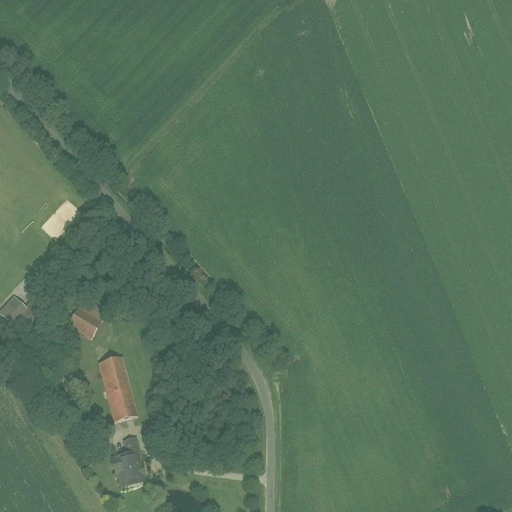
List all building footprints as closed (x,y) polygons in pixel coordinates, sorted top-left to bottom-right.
[(16,298),(1,313),(14,326),(29,310),(16,298)] [(107,312),(86,301),(72,329),(92,340),(107,312)] [(138,420),(123,361),(100,367),(115,426),(138,420)] [(100,422),(85,426),(89,438),(103,434),(100,422)] [(133,457),(115,462),(123,491),(141,486),(133,457)]
